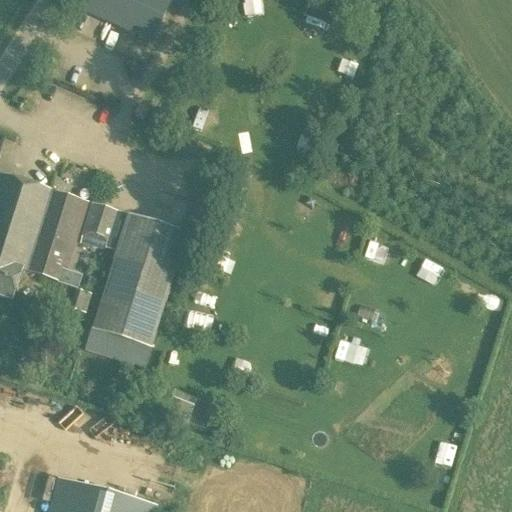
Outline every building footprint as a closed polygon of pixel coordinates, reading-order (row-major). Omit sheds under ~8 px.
[(176,5),(166,0),(84,0),(77,15),(152,52),(176,5)] [(303,16),(296,32),(318,41),(324,24),(303,16)] [(339,67),(339,83),(354,83),(354,68),(339,67)] [(51,281),(77,203),(47,193),(48,192),(0,176),(0,298),(11,302),(21,272),(51,281)] [(109,240),(112,231),(113,226),(117,213),(92,206),(84,233),(109,240)] [(150,349),(187,234),(128,215),(92,331),(150,349)] [(85,315),(91,295),(76,291),(70,310),(85,315)] [(189,419),(197,400),(174,391),(167,410),(189,419)] [(203,419),(210,401),(199,397),(192,414),(203,419)] [(458,445),(462,427),(445,423),(441,441),(458,445)] [(155,511),(157,507),(58,480),(48,511),(155,511)]
